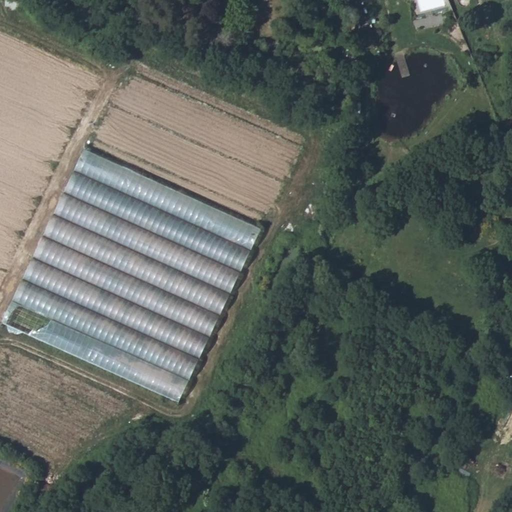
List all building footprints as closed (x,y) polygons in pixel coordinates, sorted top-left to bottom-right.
[(139,0),(134,12),(146,16),(151,5),(139,0)] [(495,167),(503,173),(511,158),(511,148),(508,146),(495,167)] [(258,229),(84,150),(75,170),(249,249),(258,229)] [(249,249),(75,170),(65,192),(239,271),(249,249)] [(229,293),(239,271),(65,192),(55,214),(229,293)] [(229,293),(55,214),(45,235),(219,314),(229,293)] [(209,336),(219,314),(45,235),(35,257),(209,336)] [(209,336),(35,257),(25,279),(199,358),(209,336)] [(190,380),(199,358),(25,279),(15,301),(190,380)] [(190,380),(15,301),(5,323),(180,402),(190,380)]
